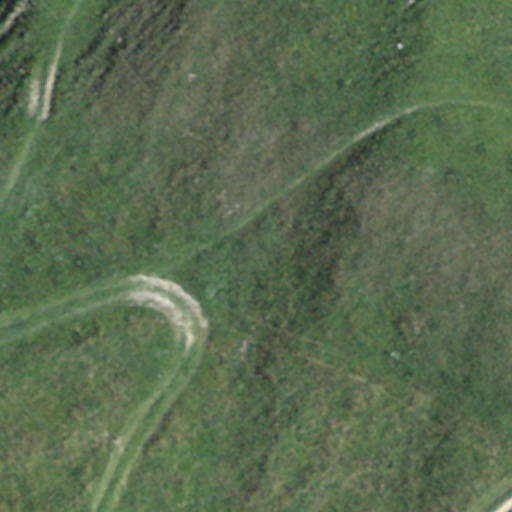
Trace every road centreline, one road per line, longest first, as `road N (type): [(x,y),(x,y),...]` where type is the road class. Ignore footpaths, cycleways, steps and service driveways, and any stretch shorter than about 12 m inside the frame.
road 1 (track): [(122,511),(190,341),(190,317),(162,288)]
road 2 (track): [(0,336),(110,291),(162,288)]
